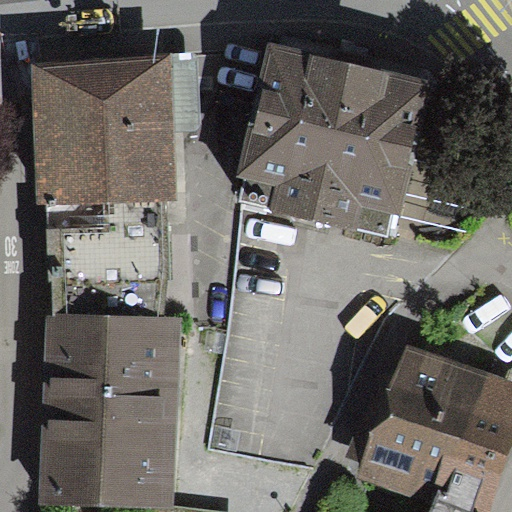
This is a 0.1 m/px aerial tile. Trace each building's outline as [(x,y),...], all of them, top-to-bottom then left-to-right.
[(431,98),(268,62),(238,192),(279,201),(274,225),(387,250),(392,228),(402,230),(431,98)] [(170,69),(35,77),(39,215),(50,215),(165,212),(178,210),(170,69)] [(165,212),(50,215),(54,325),(158,328),(162,287),(165,212)] [(158,328),(54,325),(48,325),(40,511),(174,511),(175,509),(178,434),(182,329),(158,328)] [(407,511),(428,511),(460,383),(396,368),(363,501),(407,511)] [(491,511),(511,427),(511,395),(460,383),(428,511),(491,511)]
